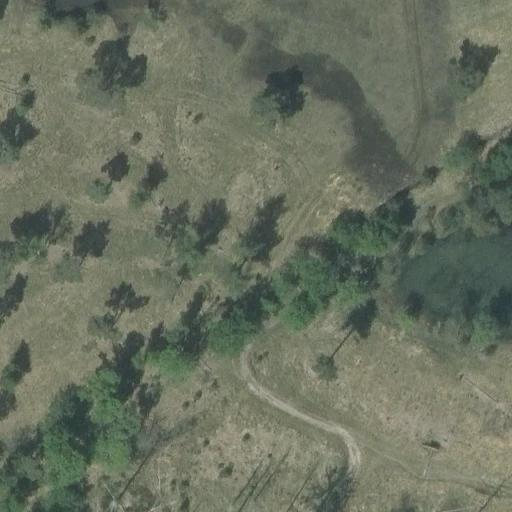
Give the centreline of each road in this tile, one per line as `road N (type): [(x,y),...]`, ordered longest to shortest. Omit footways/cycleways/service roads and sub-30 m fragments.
road 1 (track): [(511,169),(419,209),(398,251),(228,366),(284,416),(362,455),(340,511)]
road 2 (track): [(362,455),(507,511)]
